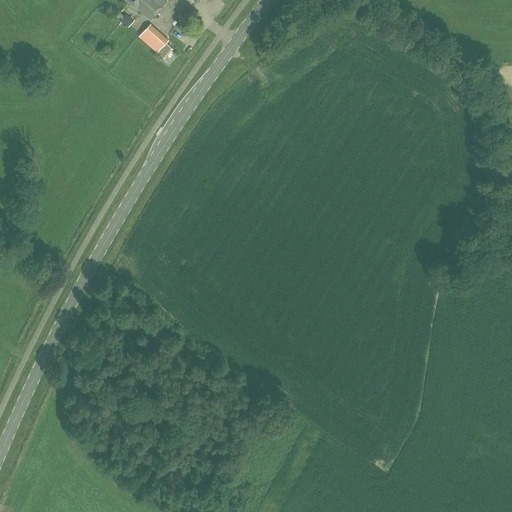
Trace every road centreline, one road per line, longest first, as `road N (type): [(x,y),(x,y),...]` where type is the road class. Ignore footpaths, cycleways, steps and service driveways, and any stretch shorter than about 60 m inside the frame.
road 1 (secondary): [(0,462),(45,355),(166,139),(268,0)]
road 2 (unclassified): [(511,209),(495,177),(490,104),(479,79),(361,0)]
